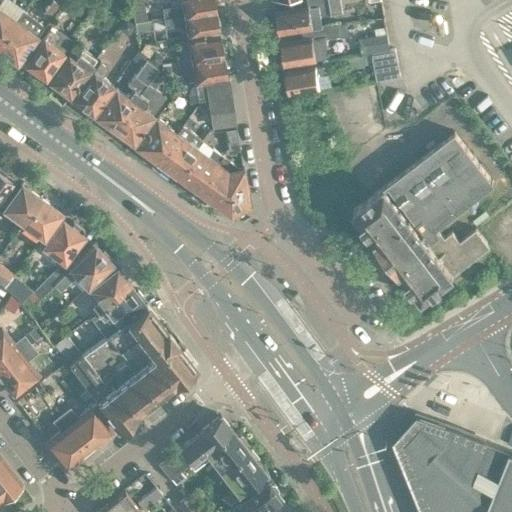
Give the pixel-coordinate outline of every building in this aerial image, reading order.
[(50,0),(42,12),(49,18),(59,4),(53,0),(50,0)] [(141,0),(128,0),(130,13),(133,12),(134,22),(144,20),(141,0)] [(162,8),(163,17),(215,9),(213,1),(213,0),(180,0),(182,5),(162,8)] [(322,25),(320,14),(340,11),(338,0),(308,0),(309,4),(276,10),(276,13),(274,16),(276,26),(278,28),(279,31),(322,25)] [(0,41),(15,20),(0,8),(0,41)] [(215,9),(163,17),(165,27),(185,24),(186,35),(218,30),(217,26),(219,23),(218,19),(216,17),(215,9)] [(15,20),(0,41),(0,48),(16,60),(42,24),(22,10),(15,20)] [(125,18),(119,27),(124,31),(131,29),(134,24),(125,18)] [(152,29),(150,19),(144,20),(134,22),(136,31),(152,29)] [(345,22),(306,28),(301,29),(303,38),(280,41),(281,45),(279,47),(281,57),(283,59),(284,63),(325,57),(322,37),(346,33),(345,22)] [(59,31),(58,32),(50,27),(24,62),(33,69),(33,72),(38,76),(41,75),(44,77),(71,40),(59,31)] [(187,38),(190,60),(222,55),(221,52),(223,49),(222,45),(220,43),(218,33),(187,38)] [(366,53),(371,52),(390,48),(387,36),(364,40),(366,53)] [(65,92),(69,94),(96,58),(82,48),(75,57),(68,52),(48,79),(57,86),(57,90),(62,93),(65,92)] [(390,48),(371,52),(376,79),(400,75),(395,48),(390,48)] [(137,49),(131,57),(137,62),(144,54),(137,49)] [(148,56),(146,59),(156,66),(163,56),(153,49),(152,50),(148,56)] [(361,53),(343,56),(344,65),(345,68),(363,65),(361,53)] [(222,55),(190,60),(194,81),(225,76),(224,66),(225,63),(225,59),(222,57),(222,55)] [(329,58),(330,68),(344,65),(343,56),(329,58)] [(113,127),(153,73),(157,67),(156,66),(146,59),(145,58),(127,82),(126,81),(120,89),(116,86),(95,114),(113,127)] [(89,109),(92,112),(113,83),(102,75),(108,67),(99,61),(72,97),(75,100),(76,104),(86,111),(89,109)] [(170,62),(162,63),(163,71),(171,70),(170,62)] [(285,69),(285,73),(284,75),(285,85),(288,87),(288,91),(318,86),(317,76),(320,76),(320,73),(325,72),(323,63),(285,69)] [(153,73),(113,127),(120,132),(119,134),(128,141),(130,139),(132,141),(152,112),(164,96),(153,88),(160,78),(153,73)] [(206,89),(208,97),(230,94),(227,79),(205,83),(206,89)] [(198,100),(208,99),(208,97),(206,89),(196,91),(198,100)] [(208,99),(210,110),(232,107),(230,94),(208,97),(208,99)] [(185,117),(195,126),(204,115),(194,107),(185,117)] [(232,107),(210,110),(212,123),(214,125),(235,122),(232,107)] [(146,151),(155,157),(176,130),(156,115),(135,143),(139,145),(139,149),(142,151),(146,151)] [(172,170),(175,172),(196,144),(196,145),(201,138),(181,123),(176,130),(155,157),(164,164),(165,168),(168,170),(172,170)] [(226,129),(228,140),(237,138),(235,127),(226,129)] [(400,268),(422,297),(453,273),(453,272),(489,244),(476,227),(460,240),(452,230),(444,236),(435,224),(493,180),(491,178),(480,164),(479,162),(468,148),(467,146),(466,146),(455,132),(456,132),(455,130),(354,208),(376,237),(375,237),(399,269),(400,268)] [(237,138),(228,140),(230,150),(239,149),(237,138)] [(186,180),(195,187),(221,153),(212,147),(207,153),(196,145),(196,144),(175,172),(179,175),(179,178),(182,181),(186,180)] [(214,200),(216,202),(236,175),(231,171),(234,166),(236,164),(221,153),(195,187),(204,194),(202,196),(212,203),(214,200)] [(236,175),(216,202),(217,203),(220,205),(218,208),(232,218),(252,205),(249,189),(246,189),(245,185),(242,165),(234,166),(231,171),(236,175)] [(0,198),(13,181),(3,174),(5,171),(0,167),(0,198)] [(2,208),(22,222),(41,197),(21,182),(2,208)] [(41,197),(22,222),(41,237),(60,211),(41,197)] [(50,250),(46,256),(59,265),(82,233),(80,232),(83,229),(72,221),(70,224),(62,219),(44,245),(50,250)] [(32,291),(26,297),(32,302),(38,295),(40,297),(53,283),(59,289),(67,281),(75,273),(85,284),(86,285),(111,262),(109,259),(112,257),(103,248),(100,251),(95,245),(95,244),(95,243),(69,267),(63,273),(56,266),(33,290),(32,291)] [(0,283),(4,286),(13,273),(0,263),(0,283)] [(115,267),(90,287),(98,297),(92,302),(98,309),(129,284),(124,278),(127,276),(120,267),(117,269),(115,267)] [(18,288),(8,281),(4,287),(13,295),(18,288)] [(98,309),(90,315),(103,332),(118,321),(142,301),(141,299),(144,297),(137,288),(133,290),(129,284),(98,309)] [(25,285),(16,297),(20,302),(26,297),(32,291),(25,285)] [(69,363),(118,426),(139,411),(138,410),(174,381),(175,382),(195,366),(180,347),(182,346),(176,338),(176,339),(168,329),(169,329),(163,321),(161,322),(146,303),(69,363)] [(40,333),(34,325),(24,333),(30,342),(40,333)] [(3,328),(0,330),(0,366),(30,343),(23,335),(14,342),(3,328)] [(62,336),(54,343),(62,354),(71,347),(75,344),(66,333),(62,336)] [(30,343),(0,366),(0,378),(11,393),(37,372),(27,358),(36,351),(30,343)] [(61,413),(89,448),(93,445),(93,446),(111,432),(90,405),(76,416),(69,407),(61,413)] [(89,448),(61,413),(53,420),(61,429),(47,440),(67,466),(85,452),(84,452),(89,448)] [(231,427),(220,413),(199,429),(200,430),(177,448),(176,448),(158,461),(170,476),(188,462),(204,450),(203,449),(231,427)] [(511,511),(511,451),(510,450),(509,451),(455,429),(416,415),(394,440),(423,511),(511,511)] [(237,436),(231,427),(203,449),(204,450),(188,462),(192,468),(206,457),(204,453),(206,452),(220,469),(250,446),(241,435),(237,436)] [(250,446),(220,469),(234,488),(224,496),(229,503),(231,502),(233,504),(249,491),(246,487),(265,472),(256,459),(257,456),(250,446)] [(0,494),(1,496),(2,496),(20,482),(0,456),(0,494)] [(267,511),(283,500),(276,490),(275,487),(271,482),(269,481),(267,478),(249,491),(233,504),(238,511),(267,511)] [(162,494),(156,486),(146,493),(152,501),(162,494)] [(124,488),(95,511),(129,511),(138,506),(124,488)] [(137,500),(143,508),(152,501),(146,493),(137,500)] [(201,511),(188,494),(178,502),(185,511),(201,511)]
